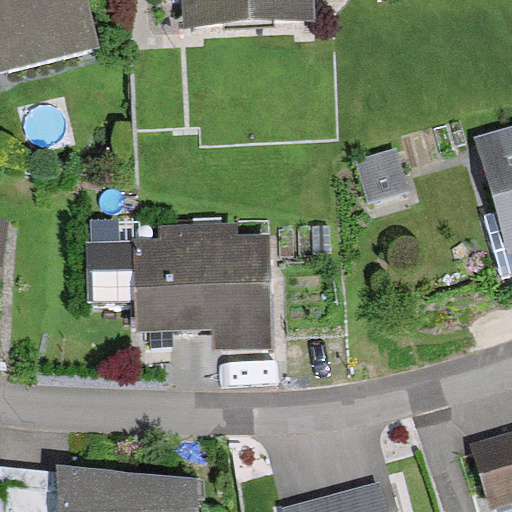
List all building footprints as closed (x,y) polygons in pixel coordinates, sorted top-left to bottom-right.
[(87,0),(0,0),(0,82),(102,57),(87,0)] [(185,0),(186,29),(312,26),(311,0),(185,0)] [(511,127),(482,136),(511,244),(511,127)] [(400,198),(388,157),(349,169),(362,210),(400,198)] [(262,358),(261,243),(231,243),(231,232),(156,233),(156,245),(96,245),(96,281),(125,281),(126,339),(209,338),(210,358),(262,358)] [(511,438),(474,449),(492,511),(502,511),(511,509),(511,438)] [(0,511),(52,511),(53,474),(0,472),(0,511)] [(192,511),(192,489),(53,474),(52,511),(192,511)] [(376,511),(371,490),(290,511),(376,511)]
